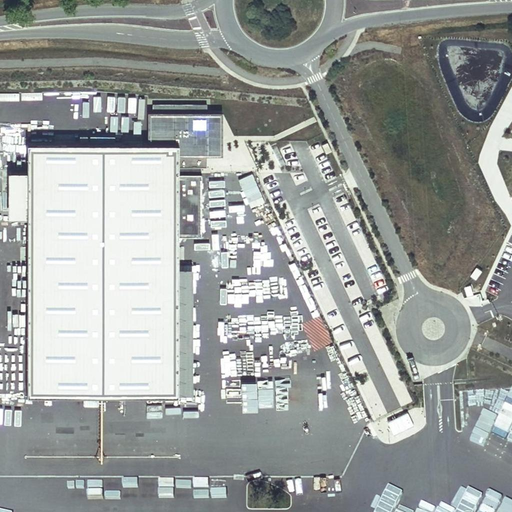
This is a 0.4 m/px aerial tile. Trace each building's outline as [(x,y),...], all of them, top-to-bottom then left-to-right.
[(59,89),(59,98),(74,98),(74,89),(59,89)] [(207,110),(207,103),(153,103),(153,111),(153,141),(147,141),(27,141),(27,170),(27,216),(27,393),(178,393),(178,267),(178,235),(202,235),(202,172),(178,172),(178,166),(207,166),(207,154),(207,110)] [(223,110),(207,110),(207,154),(222,154),(223,110)] [(322,145),(326,153),(333,149),(329,141),(322,145)] [(27,216),(27,170),(8,170),(8,216),(27,216)] [(254,172),(239,178),(252,211),(267,205),(254,172)] [(193,267),(178,267),(178,393),(192,393),(193,267)] [(365,303),(355,308),(367,333),(378,328),(365,303)] [(324,358),(276,354),(275,366),(323,370),(324,358)] [(490,416),(506,415),(505,388),(489,388),(490,416)] [(484,390),(468,392),(472,421),(488,419),(484,390)] [(158,413),(158,406),(143,405),(143,413),(158,413)] [(408,410),(388,418),(393,432),(414,423),(408,410)] [(207,500),(207,491),(192,492),(192,500),(207,500)] [(225,500),(225,491),(210,492),(210,500),(225,500)] [(310,508),(326,509),(326,495),(311,494),(310,508)] [(293,508),(308,508),(307,499),(293,499),(293,508)]
